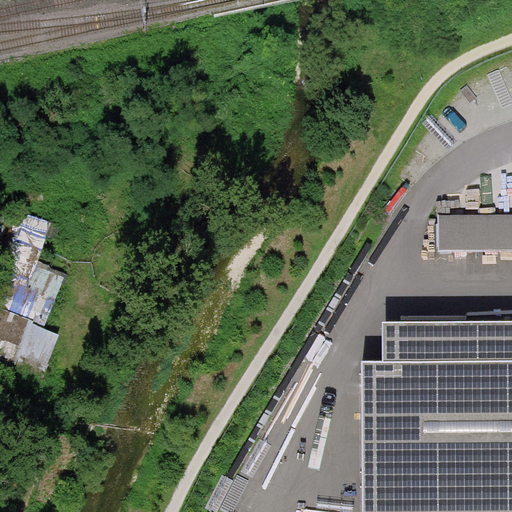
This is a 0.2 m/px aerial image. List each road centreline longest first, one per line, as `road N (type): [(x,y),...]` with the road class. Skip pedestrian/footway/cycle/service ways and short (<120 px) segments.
road 1 (track): [(511,41),(441,75),(423,99),(169,511)]
road 2 (track): [(81,248),(82,350),(22,511)]
